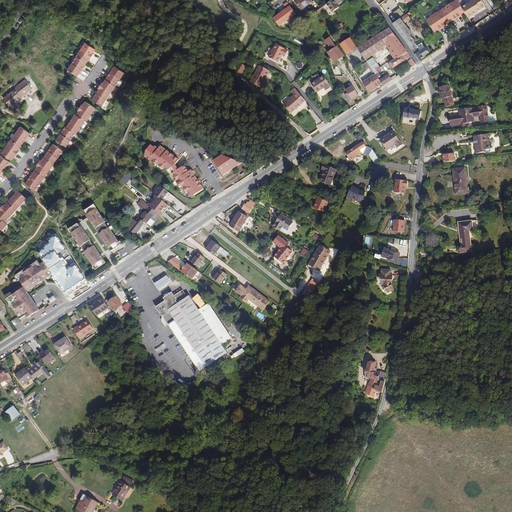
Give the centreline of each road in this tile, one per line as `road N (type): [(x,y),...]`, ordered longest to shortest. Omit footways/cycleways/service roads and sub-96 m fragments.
road 1 (residential): [(423,70),(432,110),(399,350),(336,511)]
road 2 (secondary): [(0,353),(250,184)]
road 3 (secondary): [(250,184),(0,346)]
road 4 (secondary): [(423,70),(250,184)]
road 5 (residential): [(0,192),(105,56)]
